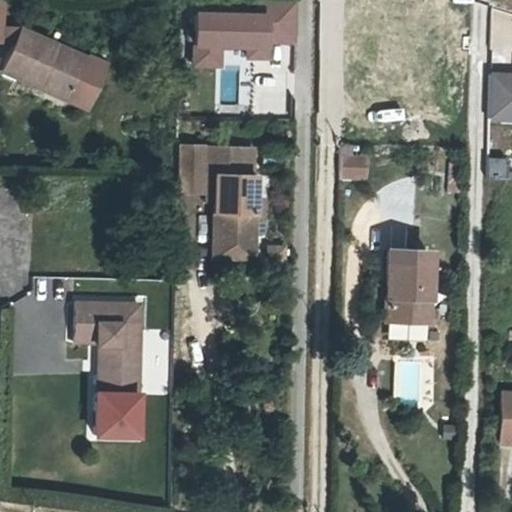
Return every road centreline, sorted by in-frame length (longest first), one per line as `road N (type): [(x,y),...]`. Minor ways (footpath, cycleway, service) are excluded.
road 1 (unknown): [(474,511),(499,0)]
road 2 (unknown): [(309,22),(311,230),(296,511)]
